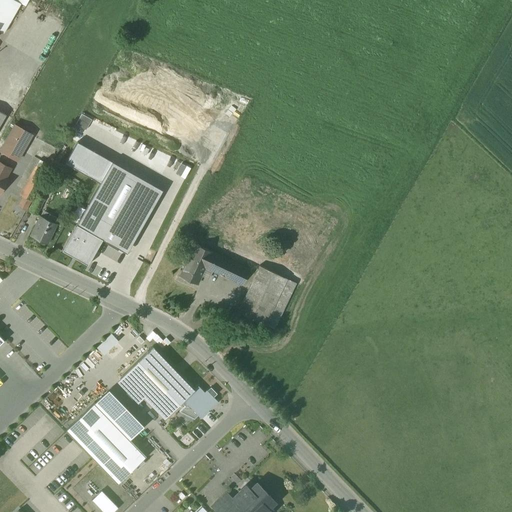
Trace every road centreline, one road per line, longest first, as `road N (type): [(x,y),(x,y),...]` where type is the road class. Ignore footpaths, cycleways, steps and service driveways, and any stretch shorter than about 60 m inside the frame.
road 1 (residential): [(0,240),(181,324),(252,399)]
road 2 (residential): [(252,399),(133,511)]
road 3 (residential): [(252,399),(362,511)]
